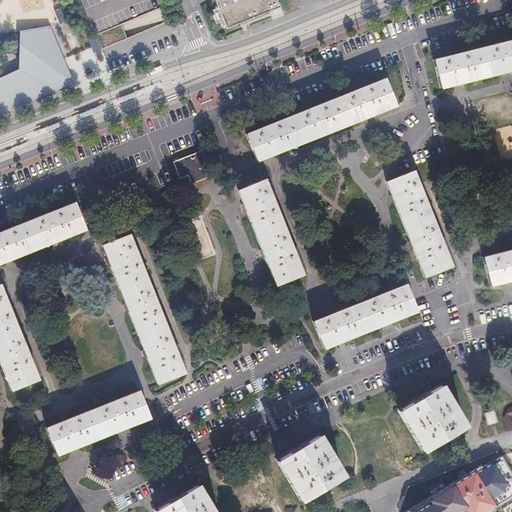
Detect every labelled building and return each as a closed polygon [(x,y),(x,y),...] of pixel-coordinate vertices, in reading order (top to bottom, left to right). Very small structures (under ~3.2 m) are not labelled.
[(164,6),(161,0),(80,0),(95,35),(101,49),(127,38),(123,30),(121,24),(164,6)] [(216,0),(226,25),(280,4),(278,0),(216,0)] [(48,26),(19,31),(19,54),(19,69),(0,77),(0,113),(72,84),(62,59),(48,26)] [(511,69),(511,42),(435,60),(442,87),(455,84),(455,86),(459,85),(463,84),(462,82),(502,72),(502,74),(507,73),(511,72),(511,71),(511,70),(511,69)] [(395,105),(385,79),(246,134),(256,159),(271,154),(272,156),(280,153),(279,150),(315,136),(316,138),(325,135),(324,132),(362,118),(363,119),(371,116),(370,114),(395,105)] [(206,176),(198,154),(172,163),(178,178),(186,175),(189,183),(197,180),(206,176)] [(424,276),(451,266),(413,171),(387,181),(392,195),(390,195),(391,199),(394,204),(395,203),(410,240),(408,240),(410,244),(412,249),(413,249),(424,276)] [(207,177),(192,185),(195,191),(210,184),(207,177)] [(303,274),(265,179),(239,189),(244,203),(242,204),(243,208),(245,212),(248,211),(262,248),(260,249),(262,253),(263,258),(266,257),(277,285),(303,274)] [(12,258),(49,244),(49,245),(54,243),(58,241),(58,240),(82,230),(72,205),(0,233),(0,262),(4,262),(4,263),(8,262),(12,260),(12,258)] [(203,228),(194,232),(203,256),(212,253),(203,228)] [(181,373),(126,236),(100,246),(105,258),(103,259),(105,264),(107,269),(109,268),(123,304),(121,305),(123,309),(125,314),(127,313),(142,350),(140,351),(142,355),(143,359),(145,358),(156,383),(181,373)] [(511,251),(483,258),(489,285),(503,282),(504,284),(507,283),(511,281),(511,280),(511,279),(511,251)] [(417,310),(406,285),(314,321),(324,347),(338,341),(338,343),(342,342),(347,340),(346,338),(384,323),(384,325),(388,324),(392,322),(392,320),(417,310)] [(35,381),(0,292),(0,368),(9,391),(35,381)] [(410,394),(412,398),(396,408),(421,450),(462,425),(437,383),(419,394),(417,390),(413,392),(410,394)] [(147,416),(137,391),(45,428),(55,454),(69,448),(70,450),(74,449),(78,447),(77,445),(113,430),(114,432),(119,430),(123,429),(122,427),(147,416)] [(484,411),(482,412),(486,423),(496,420),(492,409),(490,409),(489,406),(483,407),(484,411)] [(511,411),(502,415),(508,431),(511,429),(511,411)] [(290,443),(292,447),(275,458),(300,499),(342,474),(317,432),(299,443),(296,439),(293,441),(290,443)] [(506,463),(502,456),(407,510),(405,511),(486,511),(511,497),(511,472),(511,471),(506,463)] [(151,506),(154,511),(212,511),(194,481),(176,492),(173,487),(170,489),(167,491),(169,496),(151,506)]
